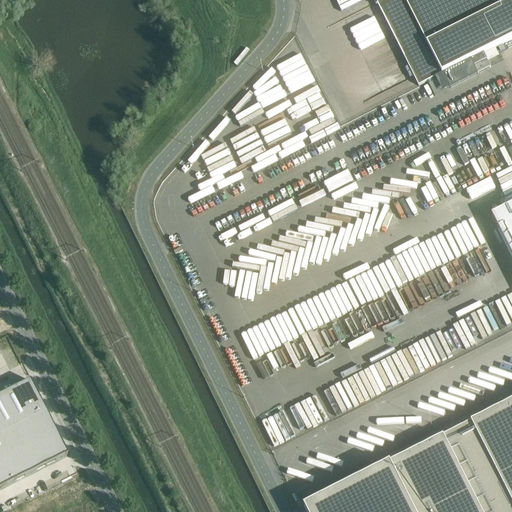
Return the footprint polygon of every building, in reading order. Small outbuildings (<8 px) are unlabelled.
[(511,0),(375,0),(377,3),(414,77),(418,86),(443,74),(450,88),(478,74),(491,67),(487,61),(484,53),(495,48),(497,47),(511,39),(511,0)] [(511,205),(505,209),(492,216),(511,256),(511,205)] [(471,345),(501,331),(496,320),(492,322),(489,316),(487,316),(484,310),(463,320),(467,327),(463,329),(471,345)] [(288,326),(275,331),(279,340),(307,327),(303,319),(288,327),(288,326)] [(29,380),(0,395),(0,488),(67,455),(61,442),(46,414),(30,381),(29,380)] [(312,504),(304,508),(305,511),(511,511),(511,402),(471,423),(385,467),(312,504)]
